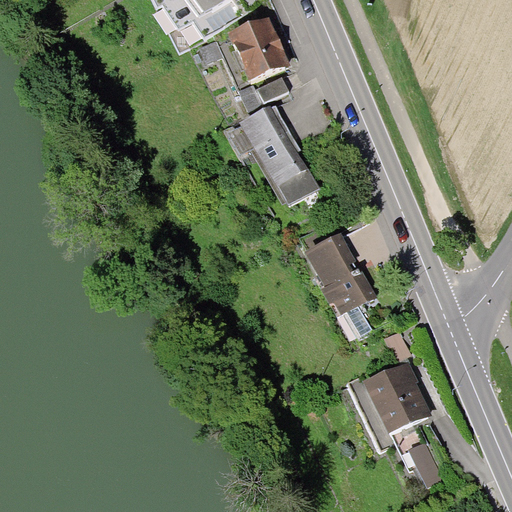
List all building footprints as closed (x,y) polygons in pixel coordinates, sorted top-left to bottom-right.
[(153,0),(180,54),(207,38),(249,13),(243,0),(153,0)] [(266,15),(228,32),(252,84),(289,67),(266,15)] [(289,91),(282,78),(259,89),(265,102),(289,91)] [(275,104),(242,124),(243,126),(230,133),(243,154),(250,149),(283,203),(288,200),(291,204),(320,187),(298,152),(302,150),(275,104)] [(341,233),(306,253),(325,286),(320,289),(338,318),(344,315),(359,341),(375,331),(361,307),(379,297),(341,233)] [(400,332),(386,339),(397,362),(411,356),(400,332)] [(409,362),(364,384),(389,437),(431,417),(416,384),(419,383),(409,362)] [(426,444),(409,452),(427,490),(444,481),(426,444)]
